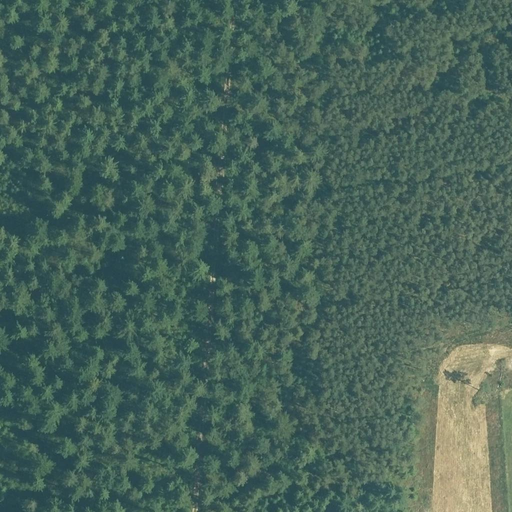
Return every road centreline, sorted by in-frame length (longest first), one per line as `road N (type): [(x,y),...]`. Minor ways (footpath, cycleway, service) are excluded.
road 1 (track): [(187,511),(232,0)]
road 2 (track): [(0,34),(231,22)]
